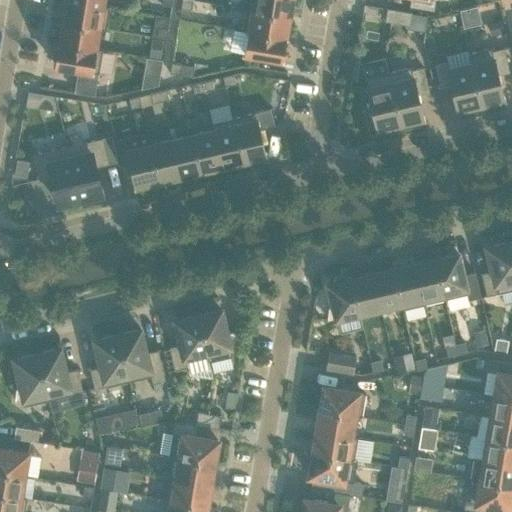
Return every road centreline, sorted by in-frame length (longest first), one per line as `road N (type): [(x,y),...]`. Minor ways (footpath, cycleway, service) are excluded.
road 1 (residential): [(311,177),(0,248)]
road 2 (residential): [(0,326),(295,256)]
road 3 (residential): [(295,256),(252,511)]
road 4 (residential): [(295,256),(511,204)]
road 5 (residential): [(511,128),(311,177)]
road 6 (residential): [(311,177),(340,0)]
